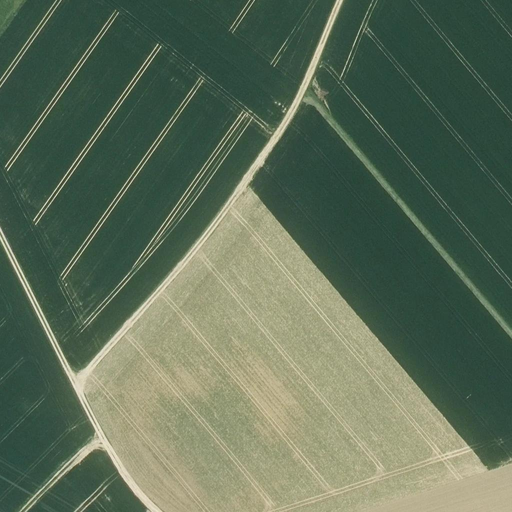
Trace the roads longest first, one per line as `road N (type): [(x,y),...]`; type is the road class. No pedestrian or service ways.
road 1 (track): [(339,0),(302,90),(250,179),(78,387)]
road 2 (track): [(511,333),(302,90)]
road 3 (track): [(78,387),(0,227)]
road 4 (track): [(398,199),(511,100)]
road 5 (track): [(154,511),(78,387)]
